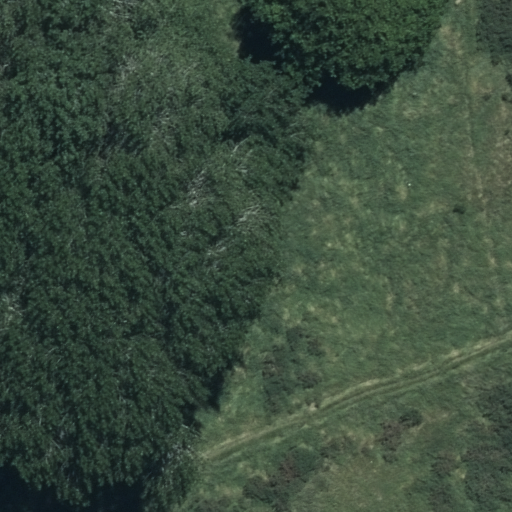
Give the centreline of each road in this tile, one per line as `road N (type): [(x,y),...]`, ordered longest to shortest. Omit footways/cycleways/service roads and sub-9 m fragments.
road 1 (track): [(0,475),(362,0)]
road 2 (track): [(0,487),(511,307)]
